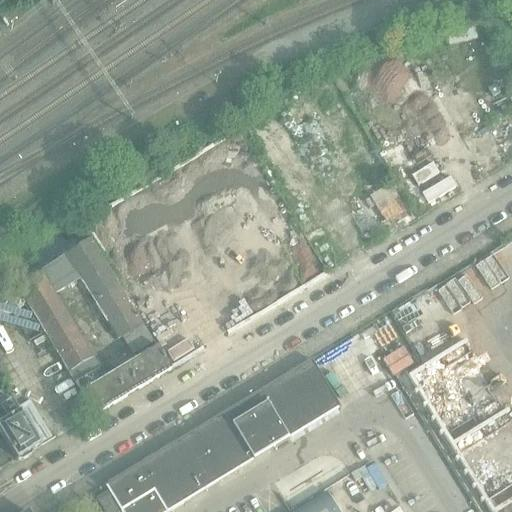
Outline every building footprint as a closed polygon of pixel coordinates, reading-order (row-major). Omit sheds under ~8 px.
[(142,325),(90,240),(64,256),(79,280),(116,341),(121,338),(132,355),(151,343),(141,326),(142,325)] [(64,256),(39,270),(41,272),(55,296),(79,280),(64,256)] [(55,296),(41,272),(16,287),(74,384),(98,369),(55,296)] [(94,417),(151,382),(170,371),(156,348),(98,384),(92,374),(74,384),(94,417)] [(119,511),(170,511),(289,440),(338,410),(340,410),(310,361),(104,487),(119,511)] [(40,446),(12,400),(0,406),(0,408),(7,420),(0,423),(0,470),(12,464),(11,463),(15,460),(16,461),(17,462),(32,453),(32,452),(40,448),(39,447),(40,446)] [(335,511),(325,495),(296,511),(335,511)]
